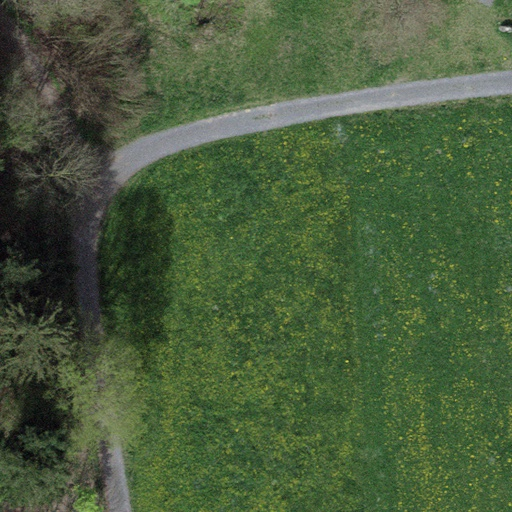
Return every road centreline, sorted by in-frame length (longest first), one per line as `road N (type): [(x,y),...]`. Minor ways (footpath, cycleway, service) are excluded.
road 1 (track): [(75,207),(116,158),(304,113),(511,85)]
road 2 (track): [(106,511),(75,207)]
road 3 (track): [(0,27),(75,207)]
